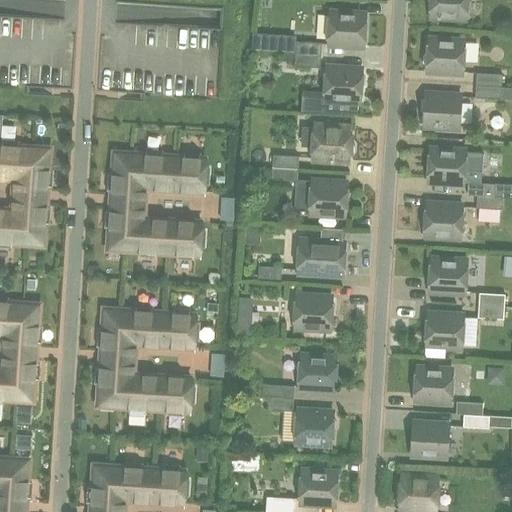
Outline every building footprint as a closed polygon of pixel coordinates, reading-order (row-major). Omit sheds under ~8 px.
[(428,0),(431,3),(430,16),(466,18),(467,0),(428,0)] [(330,13),(328,44),(364,46),(366,15),(330,13)] [(274,52),(275,34),(253,32),(251,51),(274,52)] [(463,73),(465,42),(428,40),(428,53),(424,56),(424,62),(427,66),(426,70),(463,73)] [(296,41),(295,54),(321,55),(322,43),(296,41)] [(321,55),(295,54),(295,66),(320,68),(321,55)] [(365,78),(362,74),(362,70),(326,68),(323,113),(356,115),(356,100),(361,101),(361,88),(365,85),(365,78)] [(477,73),(476,86),(502,87),(502,75),(477,73)] [(511,87),(502,87),(476,86),(475,98),(511,100),(511,87)] [(425,94),(423,125),(459,127),(461,97),(425,94)] [(313,158),(349,160),(349,155),(353,152),(353,145),(350,142),(351,129),(315,127),(303,126),(302,146),(313,146),(313,158)] [(2,145),(0,145),(0,178),(14,179),(15,179),(16,163),(32,164),(32,158),(33,158),(33,148),(18,147),(18,142),(2,141),(2,145)] [(15,179),(14,179),(13,194),(46,197),(47,186),(51,186),(52,171),(48,170),(49,149),(33,148),(33,158),(32,158),(32,164),(16,163),(15,179)] [(483,153),(430,149),(428,180),(464,182),(465,170),(482,171),(483,153)] [(146,150),(146,155),(130,154),(130,164),(130,171),(146,172),(145,188),(172,190),(174,157),(162,156),(162,152),(146,150)] [(130,171),(130,164),(130,154),(114,153),(113,174),(109,174),(108,190),(112,190),(111,201),(144,203),(145,188),(146,172),(130,171)] [(184,153),(184,157),(174,157),(172,190),(203,192),(204,183),(208,183),(209,168),(205,167),(205,159),(199,158),(200,154),(184,153)] [(298,169),(272,167),(272,180),(296,181),(297,181),(298,180),(298,169)] [(217,174),(216,186),(224,186),(225,175),(217,174)] [(309,213),(345,215),(347,184),(311,182),(311,180),(298,180),(297,181),(296,181),(294,211),(309,212),(309,213)] [(467,195),(477,196),(494,196),(495,184),(468,182),(467,195)] [(511,185),(495,184),(494,196),(503,197),(511,197),(511,185)] [(46,207),(46,197),(13,194),(12,210),(13,210),(12,226),(28,227),(27,234),(28,234),(27,244),(43,245),(45,223),(49,223),(50,207),(46,207)] [(222,218),(232,218),(231,196),(221,197),(222,218)] [(477,196),(476,208),(502,209),(503,197),(494,196),(477,196)] [(108,249),(124,250),(125,240),(126,233),(142,234),(143,218),(144,203),(111,201),(111,211),(106,211),(105,227),(110,227),(108,249)] [(426,209),(423,212),(422,219),(425,222),(424,235),(461,237),(463,206),(426,204),(426,209)] [(12,226),(13,210),(12,210),(0,208),(0,246),(11,247),(12,243),(27,244),(28,234),(27,234),(28,227),(12,226)] [(155,252),(168,253),(170,220),(143,218),(142,234),(126,233),(125,240),(124,250),(140,251),(139,255),(155,256),(155,252)] [(201,231),(201,222),(170,220),(168,253),(177,253),(177,258),(193,259),(193,255),(199,255),(200,246),(204,247),(205,231),(201,231)] [(311,238),(311,242),(300,241),(298,272),(344,274),(345,244),(341,244),(342,229),(320,228),(320,238),(311,238)] [(431,259),(429,290),(465,292),(467,262),(431,259)] [(88,265),(87,276),(98,277),(98,265),(88,265)] [(280,281),(281,267),(258,266),(258,280),(280,281)] [(209,274),(209,281),(211,283),(218,283),(220,280),(220,274),(218,272),(211,272),(209,274)] [(27,280),(27,289),(36,290),(36,280),(27,280)] [(479,293),(479,305),(504,307),(505,294),(479,293)] [(332,298),(296,296),(294,327),(331,329),(331,316),(335,313),(335,306),(332,302),(332,298)] [(0,297),(0,334),(4,335),(5,335),(6,319),(21,320),(22,314),(23,303),(8,302),(8,298),(0,297)] [(5,335),(4,335),(3,350),(36,353),(37,342),(41,342),(42,327),(38,326),(39,305),(23,303),(22,314),(21,320),(6,319),(5,335)] [(207,303),(206,314),(218,315),(219,303),(207,303)] [(504,307),(479,305),(478,317),(504,319),(504,307)] [(134,344),(135,344),(162,346),(164,313),(152,312),(152,308),(136,307),(136,311),(120,310),(120,320),(120,327),(135,328),(134,344)] [(97,346),(102,346),(101,357),(134,359),(135,344),(134,344),(135,328),(120,327),(120,320),(120,310),(104,309),(103,331),(98,330),(97,346)] [(173,313),(164,313),(162,346),(193,348),(194,339),(198,339),(199,324),(195,323),(195,315),(189,314),(190,310),(174,309),(173,313)] [(464,316),(428,314),(426,345),(462,347),(464,316)] [(237,319),(236,335),(249,335),(250,320),(237,319)] [(36,353),(3,350),(2,366),(3,366),(1,382),(17,383),(17,390),(17,400),(33,401),(34,379),(38,379),(39,363),(35,363),(36,353)] [(337,358),(300,356),(299,387),(335,389),(337,358)] [(133,374),(134,359),(101,357),(100,367),(96,367),(95,383),(99,383),(98,405),(114,406),(115,396),(116,389),(131,390),(132,374),(133,374)] [(1,399),(17,400),(17,390),(17,383),(1,382),(3,366),(2,366),(0,365),(0,402),(1,403),(1,399)] [(453,371),(416,368),(414,399),(451,401),(453,371)] [(116,389),(115,396),(114,406),(129,407),(129,411),(145,412),(145,408),(158,409),(160,376),(133,374),(132,374),(131,390),(116,389)] [(191,378),(160,376),(158,409),(167,410),(167,414),(183,415),(183,411),(189,411),(190,402),(194,403),(195,387),(191,387),(191,378)] [(259,384),(258,396),(269,397),(284,398),(285,385),(259,384)] [(284,398),(269,397),(269,409),(293,411),(294,398),(284,398)] [(333,413),(297,411),(295,441),(331,444),(332,431),(336,428),(336,420),(333,417),(333,413)] [(32,416),(16,414),(15,422),(31,423),(32,416)] [(482,415),(464,414),(463,426),(489,428),(490,416),(482,415)] [(511,417),(511,416),(497,416),(496,427),(511,428),(511,417)] [(86,418),(78,419),(79,428),(87,428),(86,418)] [(449,425),(413,423),(411,454),(447,456),(449,425)] [(17,434),(16,447),(32,448),(33,435),(17,434)] [(197,444),(196,460),(207,461),(208,445),(197,444)] [(0,474),(11,476),(12,469),(13,459),(0,457),(0,474)] [(248,459),(228,458),(227,469),(248,471),(248,459)] [(0,474),(0,506),(26,508),(26,497),(31,498),(32,482),(27,482),(29,460),(13,459),(12,469),(11,476),(0,474)] [(126,463),(125,467),(110,466),(109,476),(110,476),(109,483),(125,484),(124,500),(125,500),(152,502),(154,469),(141,468),(142,464),(126,463)] [(109,483),(110,476),(109,476),(110,466),(94,465),(93,487),(88,486),(87,502),(92,502),(90,511),(124,511),(125,500),(124,500),(125,484),(109,483)] [(163,465),(163,469),(154,469),(152,502),(183,504),(183,495),(188,495),(189,480),(184,479),(185,471),(179,470),(179,466),(163,465)] [(338,473),(301,471),(300,502),(336,504),(338,473)] [(402,477),(400,508),(436,510),(438,479),(402,477)] [(197,483),(196,496),(206,497),(207,484),(197,483)] [(266,496),(266,511),(268,511),(293,511),(294,498),(266,496)]
